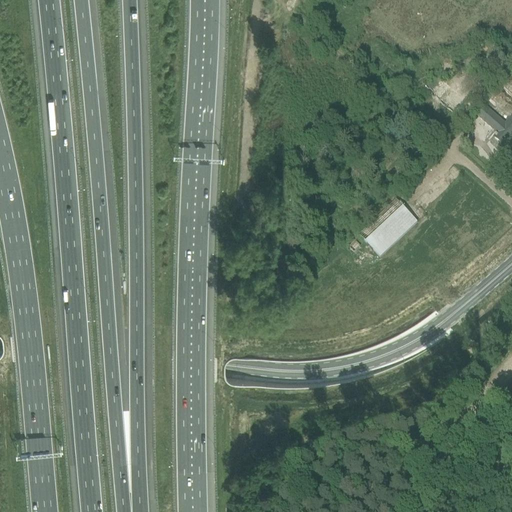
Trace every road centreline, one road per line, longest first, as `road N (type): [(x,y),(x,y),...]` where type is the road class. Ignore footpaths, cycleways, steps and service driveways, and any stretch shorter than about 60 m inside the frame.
road 1 (tertiary): [(0,352),(223,376),(327,378),(395,356),(511,264)]
road 2 (motorway): [(129,511),(82,0)]
road 3 (motorway): [(47,0),(91,511)]
road 4 (motorway): [(192,511),(203,0)]
road 5 (motorway): [(131,511),(132,0)]
road 6 (trunk): [(0,166),(43,511)]
road 7 (unclassified): [(511,204),(378,88)]
